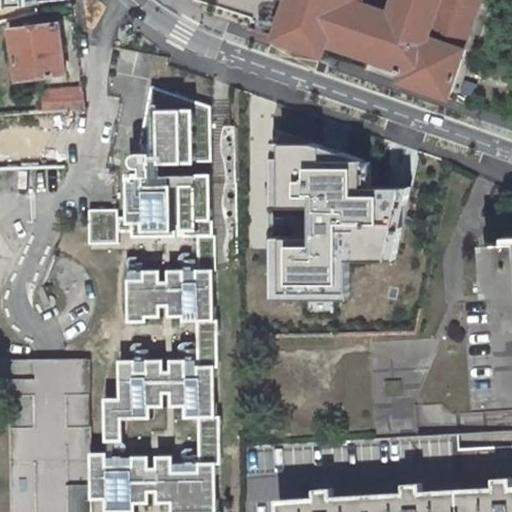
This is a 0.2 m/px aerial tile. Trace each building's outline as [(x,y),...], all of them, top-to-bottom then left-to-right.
[(465,49),(482,0),(395,0),(391,12),(363,2),(363,0),(288,0),(276,38),(323,55),(328,43),(403,69),(415,73),(410,85),(449,98),(466,49),(465,49)] [(18,79),(66,73),(59,23),(11,29),(18,79)] [(399,81),(410,85),(415,73),(403,69),(399,81)] [(121,208),(99,209),(99,243),(121,243),(121,231),(134,231),(133,237),(178,236),(178,224),(185,224),(185,236),(199,236),(200,269),(200,278),(188,278),(188,268),(187,268),(171,269),(171,280),(171,306),(171,316),(185,316),(185,321),(200,321),(200,358),(200,370),(189,370),(189,358),(173,359),(173,369),(173,392),(173,406),(187,406),(187,417),(201,417),(201,461),(201,470),(201,478),(176,479),(176,471),(176,462),(176,455),(158,455),(158,466),(159,491),(159,503),(173,502),(173,511),(219,511),(219,464),(218,416),(217,268),(215,269),(214,174),(207,174),(207,161),(213,161),(213,106),(153,85),(142,145),(155,145),(156,152),(139,153),(136,157),(135,159),(136,163),(139,165),(142,166),(145,166),(145,170),(133,170),(133,216),(121,216),(121,208)] [(86,109),(83,88),(45,90),(46,111),(86,109)] [(231,260),(241,259),(240,126),(227,126),(231,260)] [(279,130),(278,300),(350,297),(350,253),(361,252),(389,263),(411,187),(380,167),(356,166),(355,146),(316,128),(279,130)] [(511,241),(486,243),(490,295),(511,293),(511,241)] [(195,268),(188,268),(188,278),(200,278),(200,269),(195,268)] [(150,316),(164,316),(164,306),(164,280),(164,269),(147,269),(147,278),(133,278),(131,278),(131,321),(150,321),(150,316)] [(133,269),(133,278),(147,278),(147,269),(133,269)] [(92,358),(8,359),(10,511),(93,511),(93,498),(93,451),(92,358)] [(195,358),(189,358),(189,370),(200,370),(200,358),(195,358)] [(167,370),(167,359),(150,359),(150,371),(138,371),(138,359),(122,359),(122,397),(107,397),(107,441),(109,441),(115,440),(125,440),(125,418),(153,417),(153,406),(167,406),(167,392),(167,370)] [(145,359),(138,359),(138,371),(150,371),(150,359),(145,359)] [(391,402),(390,431),(415,432),(416,403),(391,402)] [(115,440),(109,441),(109,451),(109,464),(134,464),(134,455),(123,455),(123,458),(115,458),(115,455),(115,440)] [(93,451),(93,498),(107,498),(107,511),(138,511),(138,503),(152,503),(152,491),(152,467),(151,455),(134,455),(134,464),(109,464),(109,451),(93,451)] [(188,462),(176,462),(176,471),(201,470),(201,461),(195,461),(195,464),(188,464),(188,462)] [(511,511),(511,487),(281,500),(282,511),(511,511)]
